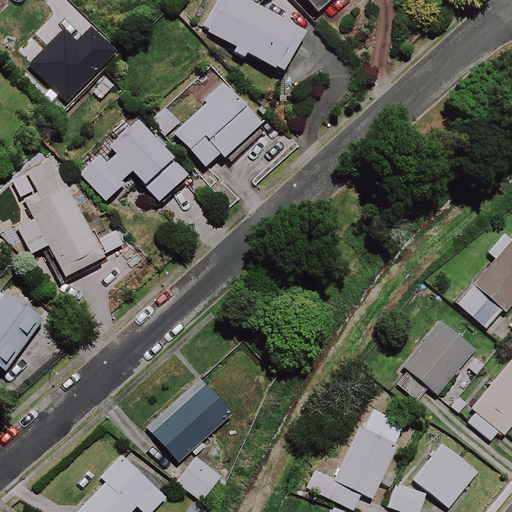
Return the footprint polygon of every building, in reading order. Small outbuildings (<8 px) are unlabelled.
[(234,51),(230,58),(241,64),(246,57),(280,77),(303,36),(239,0),(217,0),(200,31),(234,51)] [(333,0),(301,0),(316,16),(333,0)] [(90,92),(100,103),(116,87),(105,76),(90,92)] [(265,132),(223,86),(204,103),(207,106),(174,135),(205,170),(220,156),(228,165),(265,132)] [(186,178),(137,123),(108,149),(115,157),(106,165),(98,156),(79,174),(104,203),(133,177),(157,204),(186,178)] [(102,262),(53,165),(28,177),(37,197),(24,204),(63,282),(102,262)] [(511,305),(511,244),(503,237),(488,255),(495,261),(457,305),(486,330),(502,312),(504,314),(511,305)] [(41,325),(5,299),(0,305),(0,371),(4,375),(41,325)] [(472,353),(439,325),(402,370),(435,398),(472,353)] [(497,432),(502,437),(511,424),(511,362),(510,361),(470,410),(474,413),(465,423),(489,442),(497,432)] [(230,418),(199,383),(146,431),(177,465),(230,418)] [(351,511),(359,495),(370,500),(378,485),(389,490),(394,479),(383,473),(405,428),(368,410),(333,481),(314,472),(305,490),(350,511),(351,511)] [(474,476),(438,447),(411,482),(446,510),(474,476)] [(153,511),(164,501),(120,458),(100,480),(106,486),(80,511),(132,511),(136,509),(139,511),(153,511)] [(220,480),(194,460),(175,484),(201,504),(220,480)] [(417,511),(424,495),(395,485),(387,508),(396,511),(417,511)]
